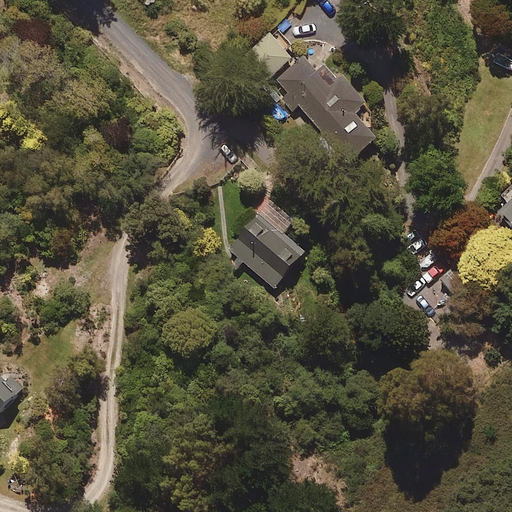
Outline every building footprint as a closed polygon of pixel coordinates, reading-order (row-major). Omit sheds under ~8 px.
[(280,35),(275,39),(268,32),(243,55),(266,80),(291,56),(285,49),(289,45),(280,35)] [(277,79),(287,91),(280,96),(293,112),(299,107),(345,163),(376,137),(354,110),(365,101),(337,68),(323,80),(305,57),(277,79)] [(511,188),(495,208),(511,223),(511,188)] [(293,219),(267,198),(226,246),(273,286),(303,250),(282,232),(293,219)] [(0,410),(21,389),(0,367),(0,410)]
